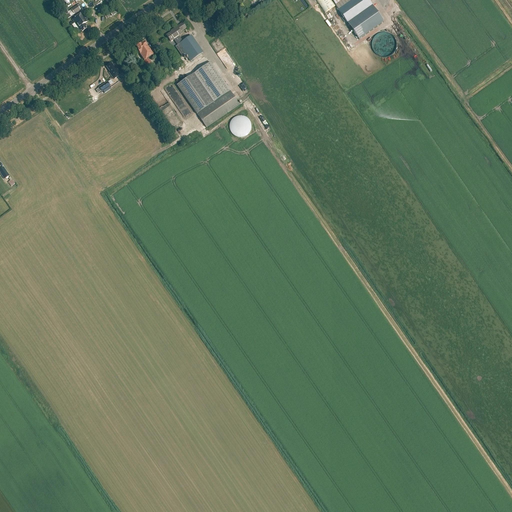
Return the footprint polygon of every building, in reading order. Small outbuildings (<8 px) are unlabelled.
[(330,0),(317,0),(316,1),(325,14),(335,6),(330,0)] [(331,0),(335,6),(339,10),(338,11),(359,40),(384,22),(368,0),(331,0)] [(77,6),(71,10),(74,15),(80,10),(77,6)] [(207,17),(215,28),(230,18),(222,6),(207,17)] [(82,13),(72,20),(80,31),(81,30),(82,32),(86,29),(85,27),(86,26),(85,24),(88,22),(82,13)] [(190,61),(203,53),(191,36),(183,42),(179,36),(182,34),(180,32),(183,30),(183,31),(186,28),(183,23),(174,29),(174,30),(171,33),(166,36),(171,42),(173,40),(177,46),(175,48),(181,58),(186,55),(190,61)] [(391,58),(395,42),(392,41),(393,37),(376,32),(372,48),(375,48),(373,53),(391,58)] [(148,59),(153,55),(148,49),(147,47),(147,46),(144,42),(140,45),(139,45),(137,46),(137,47),(136,48),(139,51),(138,52),(140,55),(144,61),(143,62),(148,69),(153,66),(148,59)] [(209,62),(176,85),(206,129),(240,106),(209,62)] [(109,73),(114,80),(121,75),(115,67),(114,68),(111,64),(106,67),(110,72),(109,73)] [(99,88),(102,92),(110,86),(107,82),(99,88)] [(238,115),(229,127),(234,131),(233,134),(242,140),(253,125),(238,115)] [(0,173),(5,180),(9,176),(3,167),(0,169),(0,173)]
